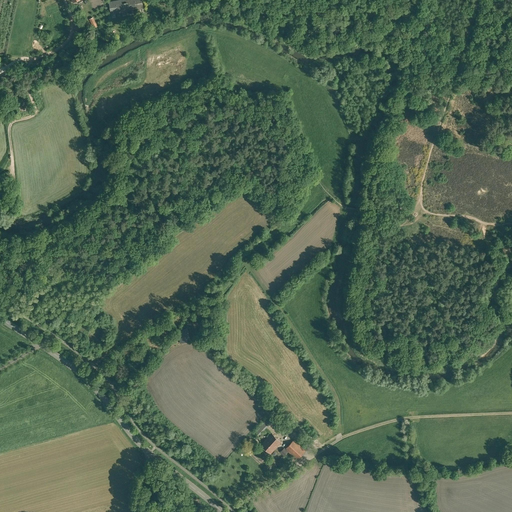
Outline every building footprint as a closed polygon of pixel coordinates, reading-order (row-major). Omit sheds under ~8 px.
[(143,8),(141,0),(120,0),(109,2),(111,14),(143,8)] [(20,108),(25,107),(24,99),(14,100),(15,106),(20,105),(20,108)] [(259,436),(276,417),(271,412),(254,431),(259,436)] [(281,442),(272,433),(261,445),(271,453),(281,442)] [(306,451),(294,440),(285,449),(284,448),(280,451),(285,455),(288,452),(297,460),(306,451)]
